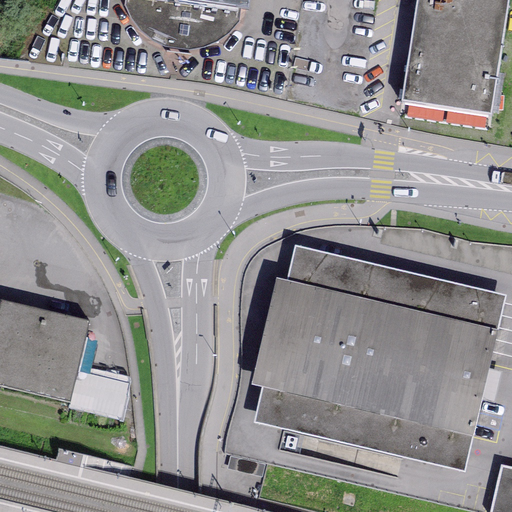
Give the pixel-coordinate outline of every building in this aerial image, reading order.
[(249,0),(124,0),(124,8),(131,21),(139,33),(151,42),(164,48),(189,51),(204,49),(217,44),(229,35),(238,24),(240,11),(248,12),(249,0)] [(411,0),(393,104),(480,119),(500,0),(411,0)] [(456,476),(498,302),(331,261),(289,251),(246,426),(456,476)] [(88,325),(1,304),(0,309),(0,390),(68,406),(77,374),(88,325)] [(128,387),(77,374),(68,406),(120,419),(128,387)] [(493,511),(498,511),(511,511),(511,462),(506,461),(493,511)]
